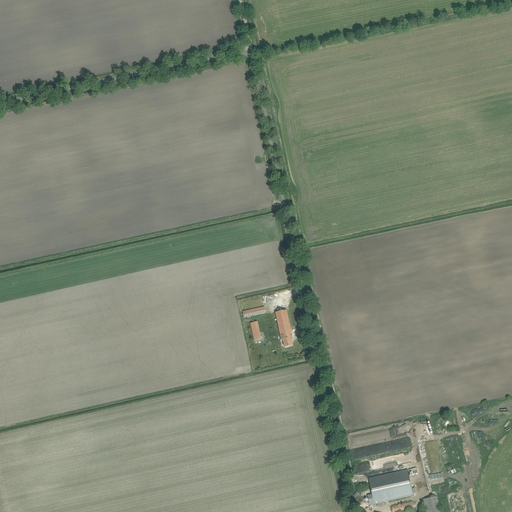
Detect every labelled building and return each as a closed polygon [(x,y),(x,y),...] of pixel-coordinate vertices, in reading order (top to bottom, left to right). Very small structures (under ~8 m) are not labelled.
[(243,312),(244,318),(266,313),(264,307),(243,312)] [(283,341),(285,347),(292,345),(291,338),(292,338),(287,310),(276,313),(282,341),(283,341)] [(423,448),(452,445),(451,438),(422,441),(423,448)] [(408,470),(373,478),(369,479),(372,495),(367,496),(369,505),(413,495),(408,470)] [(440,511),(437,497),(422,500),(424,511),(440,511)] [(392,511),(397,511),(400,511),(409,509),(409,511),(415,511),(413,502),(391,507),(392,511)]
